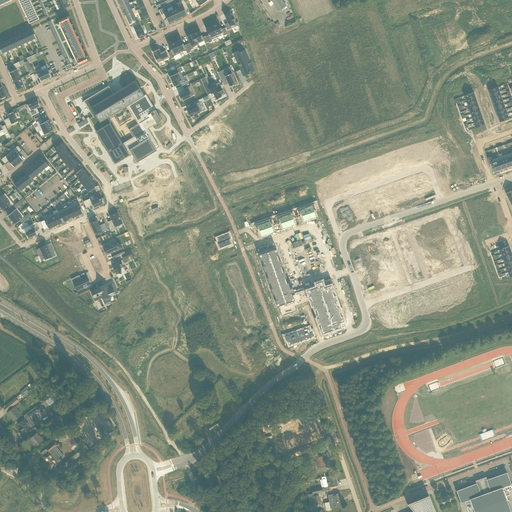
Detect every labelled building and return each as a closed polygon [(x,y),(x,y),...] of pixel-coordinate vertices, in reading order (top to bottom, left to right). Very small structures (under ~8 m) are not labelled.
[(182,5),(178,7),(183,16),(187,14),(185,10),(188,9),(185,2),(183,0),(179,0),(182,5)] [(266,0),(269,0),(271,2),(271,1),(273,4),(274,5),(279,11),(286,6),(282,0),(281,0),(266,0)] [(311,0),(304,0),(311,19),(318,16),(311,0)] [(495,0),(482,0),(494,17),(492,18),(496,24),(498,23),(501,28),(511,22),(495,0)] [(65,1),(55,5),(55,6),(57,5),(59,10),(68,6),(65,1)] [(32,3),(22,8),(24,12),(33,7),(32,3)] [(129,3),(121,6),(122,7),(125,15),(135,10),(134,8),(133,8),(131,9),(129,3)] [(33,7),(24,12),(26,15),(35,11),(33,7)] [(178,7),(173,9),(177,18),(183,16),(178,7)] [(162,8),(158,10),(163,20),(164,20),(166,19),(168,23),(172,21),(168,12),(165,13),(162,8)] [(173,9),(168,12),(172,21),(177,18),(173,9)] [(135,10),(125,15),(129,24),(137,21),(134,14),(137,13),(135,10)] [(35,11),(26,15),(27,19),(37,15),(35,11)] [(228,23),(225,24),(227,30),(236,26),(234,21),(235,20),(233,16),(232,17),(231,15),(231,14),(230,14),(229,14),(227,14),(226,15),(226,16),(225,17),(228,22),(228,23)] [(37,15),(27,19),(29,24),(39,19),(37,15)] [(67,16),(58,20),(60,24),(77,61),(78,64),(87,60),(86,57),(69,20),(67,16)] [(139,22),(133,24),(134,28),(138,37),(140,38),(145,36),(139,22)] [(218,23),(212,26),(217,37),(218,37),(217,36),(219,35),(223,33),(224,35),(224,36),(227,34),(225,28),(222,29),(219,23),(218,23)] [(206,36),(205,36),(209,43),(212,41),(211,40),(217,37),(212,26),(206,28),(206,29),(209,35),(206,36)] [(32,29),(27,31),(31,40),(36,38),(32,29)] [(27,31),(22,34),(26,42),(31,40),(27,31)] [(193,33),(198,45),(199,45),(198,44),(199,43),(204,41),(205,43),(208,42),(209,43),(205,36),(204,36),(202,37),(201,34),(200,31),(194,33),(193,33)] [(193,33),(187,36),(190,43),(187,44),(190,52),(191,52),(190,50),(193,49),(192,48),(198,45),(193,33)] [(22,34),(17,36),(21,45),(26,42),(22,34)] [(17,36),(12,38),(16,47),(21,45),(17,36)] [(12,38),(8,40),(12,49),(16,47),(12,38)] [(181,39),(175,42),(180,53),(186,51),(187,53),(190,52),(187,44),(184,45),(181,39)] [(8,40),(3,43),(7,51),(12,49),(8,40)] [(171,51),(168,53),(171,59),(174,57),(174,56),(180,53),(175,42),(169,44),(168,45),(171,51)] [(154,51),(152,52),(153,52),(155,56),(154,56),(157,63),(157,62),(158,62),(158,63),(169,58),(168,57),(169,57),(168,57),(166,51),(166,50),(162,52),(162,53),(161,53),(160,52),(159,50),(159,49),(154,51)] [(234,54),(234,55),(238,63),(238,64),(238,65),(239,65),(239,66),(239,67),(244,76),(244,75),(244,74),(249,72),(249,73),(250,73),(250,72),(252,71),(252,72),(254,71),(251,65),(251,64),(250,65),(250,64),(250,63),(250,62),(250,63),(244,50),(243,51),(242,52),(241,52),(239,52),(240,53),(240,54),(235,56),(234,54)] [(176,73),(169,76),(169,77),(172,81),(183,76),(180,72),(182,71),(181,67),(174,70),(176,73)] [(222,71),(218,73),(223,83),(227,81),(228,83),(230,86),(236,83),(232,74),(233,74),(230,67),(229,67),(230,68),(226,70),(227,70),(229,74),(224,76),(222,71)] [(41,68),(36,71),(41,82),(46,79),(41,68)] [(41,68),(46,79),(51,77),(47,68),(42,71),(41,68)] [(16,69),(9,72),(14,81),(20,78),(16,69)] [(183,76),(172,81),(174,86),(174,87),(181,83),(182,87),(189,84),(187,80),(185,81),(183,76)] [(20,78),(14,81),(18,90),(24,87),(20,78)] [(145,95),(143,96),(134,81),(112,94),(108,86),(83,102),(92,117),(89,119),(96,131),(95,132),(114,164),(128,155),(129,156),(131,155),(136,163),(155,151),(154,150),(158,148),(147,129),(161,121),(145,95)] [(207,82),(203,84),(208,95),(213,92),(216,98),(221,96),(220,94),(223,93),(220,87),(221,86),(219,83),(218,83),(216,84),(217,85),(210,88),(207,82)] [(186,92),(179,95),(180,96),(179,97),(180,98),(181,100),(181,99),(182,101),(194,95),(190,86),(184,89),(186,92)] [(33,102),(27,105),(32,116),(38,113),(36,108),(37,108),(40,106),(37,100),(33,102)] [(188,112),(189,116),(190,116),(190,117),(193,115),(194,117),(198,115),(197,114),(203,111),(199,102),(193,105),(194,108),(188,111),(188,112)] [(9,119),(4,121),(7,127),(18,122),(15,116),(13,112),(7,114),(9,119)] [(80,128),(88,122),(86,119),(77,124),(80,128)] [(41,120),(36,122),(40,131),(51,125),(48,120),(43,123),(41,120)] [(51,125),(40,131),(41,130),(44,135),(53,130),(51,125)] [(62,143),(54,149),(58,153),(57,154),(65,147),(62,143)] [(14,149),(9,152),(18,163),(22,159),(23,159),(18,154),(22,151),(18,146),(14,149)] [(65,147),(57,154),(61,158),(68,152),(65,148),(65,147)] [(5,156),(1,159),(5,164),(9,161),(13,167),(14,167),(14,166),(18,163),(9,152),(5,156)] [(68,152),(61,158),(64,162),(71,156),(68,152)] [(511,164),(508,154),(503,156),(507,167),(511,165),(511,164)] [(71,156),(64,162),(67,166),(75,160),(71,156)] [(503,156),(497,158),(501,169),(507,167),(503,156)] [(490,157),(487,158),(490,165),(492,164),(495,171),(501,169),(497,158),(491,160),(490,157)] [(42,158),(38,161),(44,169),(48,165),(42,158)] [(75,160),(67,166),(71,171),(78,165),(75,160)] [(38,161),(34,165),(40,172),(44,169),(38,161)] [(34,165),(30,168),(36,176),(40,172),(34,165)] [(30,168),(25,172),(33,181),(32,179),(36,176),(30,168)] [(82,168),(75,174),(79,178),(78,179),(86,172),(82,168)] [(27,173),(23,177),(29,184),(33,181),(25,172),(27,173)] [(86,172),(78,179),(81,183),(89,177),(85,173),(86,172)] [(23,177),(18,180),(25,188),(29,184),(23,177)] [(89,177),(81,183),(85,187),(92,181),(89,177)] [(18,180),(14,184),(20,191),(25,188),(18,180)] [(92,181),(85,187),(88,192),(96,186),(92,181)] [(5,193),(0,197),(0,204),(8,197),(5,193)] [(493,196),(479,200),(481,207),(495,202),(493,196)] [(8,197),(0,204),(0,206),(3,209),(7,206),(9,208),(14,204),(8,197)] [(85,200),(83,201),(86,208),(88,207),(92,205),(94,208),(104,203),(103,202),(104,202),(102,198),(101,197),(98,199),(98,198),(94,199),(94,201),(91,202),(90,198),(85,200)] [(13,211),(8,216),(11,220),(20,212),(17,208),(25,201),(23,198),(11,208),(13,211)] [(78,202),(73,204),(78,215),(83,213),(78,202)] [(312,206),(306,208),(310,219),(316,217),(314,210),(317,209),(315,203),(311,204),(312,206)] [(73,204),(68,207),(73,217),(78,215),(73,204)] [(68,207),(63,209),(68,220),(73,217),(68,207)] [(300,208),(296,210),(298,216),(302,215),(304,221),(310,219),(306,208),(300,210),(300,208)] [(63,209),(58,211),(63,222),(68,220),(63,209)] [(290,214),(285,216),(289,226),(295,224),(292,218),(296,217),(294,210),(290,212),(290,214)] [(53,213),(58,224),(63,222),(58,211),(58,212),(54,214),(53,213)] [(20,212),(11,220),(15,224),(14,224),(15,224),(19,220),(22,223),(27,219),(24,216),(20,212)] [(113,222),(109,224),(112,231),(116,229),(116,228),(115,226),(120,224),(122,223),(117,212),(116,213),(111,215),(110,216),(112,220),(113,222)] [(53,213),(48,216),(53,226),(58,224),(53,213)] [(49,217),(44,219),(44,220),(48,227),(48,229),(53,226),(48,216),(49,217)] [(279,216),(275,217),(277,223),(280,222),(283,228),(289,226),(285,216),(279,218),(279,216)] [(269,221),(264,223),(267,234),(273,232),(271,225),(275,224),(273,218),(269,219),(269,221)] [(97,220),(90,223),(95,234),(107,228),(105,223),(99,225),(97,220)] [(257,223),(253,225),(256,231),(259,229),(261,236),(267,234),(264,223),(258,225),(257,223)] [(496,223),(487,226),(489,231),(492,230),(494,236),(505,232),(503,226),(497,228),(496,223)] [(32,229),(25,233),(28,238),(37,234),(33,225),(30,226),(32,229)] [(229,234),(217,238),(219,243),(218,243),(219,248),(231,244),(229,239),(231,238),(229,234)] [(65,236),(55,241),(57,245),(56,245),(58,250),(68,245),(70,248),(73,247),(71,241),(68,243),(67,242),(66,243),(65,240),(66,240),(65,236)] [(115,242),(103,247),(103,248),(105,251),(104,251),(105,252),(106,255),(115,251),(118,256),(124,253),(122,247),(118,249),(115,242)] [(45,246),(36,250),(38,254),(39,255),(40,255),(42,259),(48,256),(49,259),(56,256),(52,249),(47,251),(45,246)] [(266,252),(259,255),(261,261),(262,261),(263,262),(264,266),(263,266),(265,272),(266,272),(268,277),(267,277),(269,284),(270,283),(272,288),(271,289),(273,295),(274,295),(276,300),(275,300),(277,306),(281,318),(298,312),(296,306),(311,301),(312,305),(313,305),(315,309),(317,314),(318,318),(317,319),(318,323),(319,323),(321,329),(320,329),(322,333),(333,330),(334,329),(340,327),(339,323),(344,321),(342,316),(341,317),(339,311),(340,311),(338,306),(337,307),(336,303),(335,303),(334,301),(336,300),(335,295),(334,295),(332,290),(333,290),(331,285),(329,281),(322,283),(322,281),(316,283),(316,285),(294,293),(292,287),(290,288),(288,283),(287,283),(285,278),(286,278),(284,271),(283,272),(281,267),(282,266),(280,260),(279,260),(277,255),(278,255),(276,249),(268,251),(266,252)] [(122,255),(121,255),(122,256),(123,259),(132,255),(133,255),(132,255),(131,251),(131,250),(130,250),(124,253),(124,254),(122,255)] [(511,255),(503,259),(505,263),(511,260),(511,255)] [(75,259),(63,265),(64,265),(65,267),(67,269),(69,272),(67,273),(68,273),(66,274),(68,278),(64,280),(65,280),(66,280),(68,279),(71,277),(71,276),(78,273),(76,269),(81,266),(79,267),(78,264),(77,264),(75,259)] [(112,265),(112,266),(113,266),(114,269),(114,270),(114,269),(116,272),(117,275),(125,272),(121,263),(122,263),(121,261),(121,262),(112,265)] [(79,275),(71,279),(73,284),(76,282),(79,289),(84,287),(84,288),(87,286),(90,284),(87,277),(81,279),(79,275)] [(99,288),(92,291),(95,297),(101,294),(105,302),(110,300),(108,297),(117,293),(115,287),(109,290),(107,285),(105,286),(104,285),(98,288),(99,288)] [(309,327),(284,336),(286,341),(287,340),(289,345),(314,336),(312,332),(311,332),(309,327)] [(7,410),(18,401),(16,398),(12,401),(4,406),(7,410)] [(21,415),(19,412),(15,406),(7,413),(13,421),(21,415)] [(21,421),(18,423),(20,426),(19,427),(22,432),(30,427),(27,422),(28,421),(27,419),(29,417),(35,413),(34,413),(38,411),(35,408),(32,410),(27,414),(24,416),(25,417),(20,420),(21,421)] [(90,417),(103,435),(113,427),(101,409),(90,417)] [(57,420),(63,416),(60,411),(54,415),(57,420)] [(207,427),(210,433),(219,427),(216,421),(207,427)] [(493,429),(481,433),(483,439),(495,436),(493,429)] [(291,450),(297,448),(296,446),(310,442),(307,434),(293,438),(291,431),(285,433),(289,444),(291,450)] [(34,447),(43,440),(37,432),(28,440),(34,447)] [(81,440),(77,443),(84,451),(88,448),(81,440)] [(47,463),(46,464),(51,469),(55,466),(54,465),(57,463),(57,462),(60,459),(52,449),(42,456),(47,463)] [(323,460),(322,458),(322,456),(315,457),(316,461),(315,462),(316,467),(317,467),(318,471),(330,469),(328,459),(323,460)] [(511,511),(511,484),(506,472),(487,480),(486,477),(475,481),(476,483),(456,491),(461,502),(459,503),(462,511),(511,511)] [(335,475),(326,477),(328,486),(328,488),(337,485),(335,475)] [(327,495),(329,503),(325,504),(326,511),(331,510),(332,509),(332,508),(335,507),(335,506),(338,505),(338,504),(342,503),(339,493),(336,494),(336,493),(327,495)] [(311,505),(315,504),(320,503),(318,495),(313,496),(309,497),(311,505)] [(435,511),(428,495),(418,499),(417,499),(417,498),(414,500),(414,501),(407,504),(413,511),(411,511),(435,511)]
